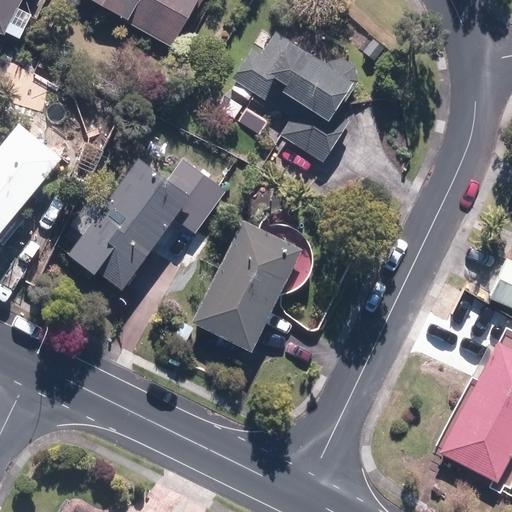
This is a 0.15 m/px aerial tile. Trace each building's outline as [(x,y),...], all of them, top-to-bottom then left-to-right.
[(0,0),(0,36),(2,38),(22,0),(0,0)] [(78,0),(167,49),(193,0),(78,0)] [(267,62),(248,50),(225,86),(300,135),(291,148),(312,161),(339,119),(329,112),(345,87),(279,44),(267,62)] [(0,227),(58,163),(14,123),(0,137),(0,227)] [(134,156),(60,259),(117,299),(196,188),(165,166),(159,174),(134,156)] [(237,217),(182,329),(244,360),(297,252),(253,230),(255,226),(237,217)] [(511,255),(510,261),(500,257),(483,299),(511,310),(511,255)] [(511,333),(499,328),(493,341),(486,338),(434,453),(493,479),(511,437),(511,333)]
